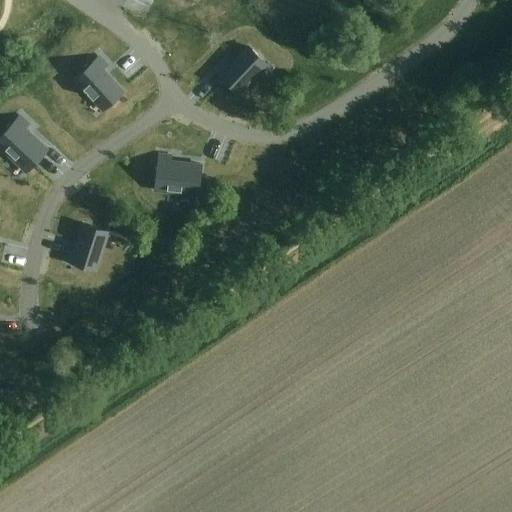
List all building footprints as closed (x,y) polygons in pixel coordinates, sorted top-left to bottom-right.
[(224,64),(216,73),(239,94),(267,64),(249,46),(228,68),(224,64)] [(99,57),(75,79),(103,111),(123,92),(102,70),(107,66),(99,57)] [(20,116),(0,136),(0,147),(26,172),(47,150),(25,129),(29,125),(20,116)] [(159,155),(155,191),(198,196),(202,165),(171,162),(172,156),(159,155)] [(70,251),(66,262),(96,271),(108,232),(84,224),(75,253),(70,251)]
